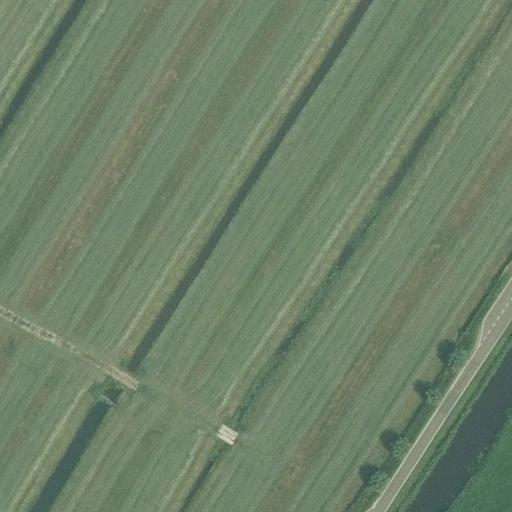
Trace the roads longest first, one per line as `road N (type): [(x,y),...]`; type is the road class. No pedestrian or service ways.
road 1 (track): [(0,311),(237,441)]
road 2 (unclassified): [(379,511),(511,310)]
